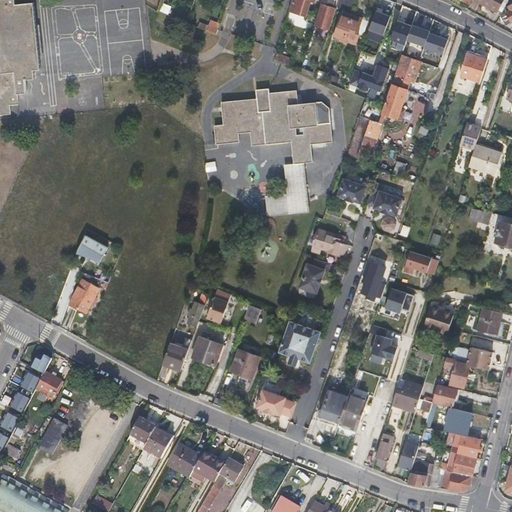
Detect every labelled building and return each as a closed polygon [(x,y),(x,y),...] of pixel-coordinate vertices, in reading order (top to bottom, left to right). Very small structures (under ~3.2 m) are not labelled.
[(0,0),(0,33),(12,32),(11,19),(35,16),(34,3),(16,4),(15,0),(0,0)] [(292,0),(290,11),(305,16),(309,0),(292,0)] [(324,0),(316,25),(330,29),(336,10),(337,8),(332,7),(334,0),(324,0)] [(339,0),(337,8),(336,10),(343,12),(335,36),(356,43),(359,35),(356,34),(362,19),(351,15),(355,0),(339,0)] [(472,0),(472,1),(496,13),(503,0),(472,0)] [(505,0),(503,0),(496,13),(501,16),(509,2),(505,0)] [(501,16),(507,25),(511,22),(511,0),(509,0),(509,2),(501,16)] [(376,11),(370,30),(384,36),(391,17),(376,11)] [(12,32),(0,33),(0,63),(40,59),(35,16),(11,19),(12,32)] [(218,29),(220,24),(210,20),(207,31),(216,35),(218,29)] [(398,21),(391,40),(406,45),(407,40),(410,33),(412,26),(398,21)] [(430,31),(413,25),(412,26),(410,33),(407,40),(425,47),(430,31)] [(460,75),(481,82),(489,58),(468,52),(460,75)] [(285,63),(301,70),(303,62),(288,56),(285,63)] [(362,117),(347,159),(356,162),(360,153),(370,156),(385,114),(398,119),(412,82),(414,83),(421,64),(401,57),(383,107),(378,122),(362,117)] [(40,59),(0,63),(0,114),(10,113),(10,104),(19,103),(18,93),(27,93),(25,79),(35,78),(34,69),(41,69),(40,59)] [(356,69),(351,83),(367,89),(368,85),(379,89),(387,67),(375,63),(371,75),(356,69)] [(320,71),(319,77),(334,81),(335,75),(320,71)] [(323,101),(299,104),(297,90),(270,93),(270,89),(257,90),(258,98),(222,102),(224,125),(214,126),(216,144),(240,142),(239,133),(251,132),(253,146),(292,142),(294,164),(285,165),(287,189),(267,191),(268,215),(308,211),(304,163),(312,162),(311,144),(333,141),(330,108),(323,101)] [(366,101),(360,116),(362,117),(378,122),(383,107),(366,101)] [(467,124),(460,147),(474,151),(476,146),(481,129),(467,124)] [(476,146),(474,151),(469,166),(496,174),(502,154),(476,146)] [(206,172),(216,171),(215,162),(205,163),(206,172)] [(392,174),(399,176),(403,164),(396,162),(392,174)] [(366,186),(343,178),(337,195),(345,198),(344,199),(353,202),(353,201),(360,203),(366,186)] [(372,190),(367,204),(374,206),(374,207),(381,210),(380,211),(389,214),(389,213),(397,215),(402,198),(379,190),(379,192),(372,190)] [(329,204),(326,212),(340,217),(343,209),(329,204)] [(472,208),(469,219),(481,222),(484,211),(472,208)] [(482,223),(489,225),(493,213),(486,211),(482,223)] [(511,224),(502,221),(497,241),(511,244),(511,224)] [(407,237),(410,227),(403,225),(400,235),(407,237)] [(335,235),(320,229),(314,245),(327,249),(327,251),(339,255),(346,258),(348,258),(352,247),(350,247),(345,245),(347,241),(334,237),(335,235)] [(87,236),(77,254),(98,265),(108,248),(87,236)] [(435,274),(439,260),(409,250),(403,269),(411,272),(413,267),(435,274)] [(327,271),(329,263),(315,258),(312,266),(307,264),(299,286),(316,292),(324,270),(327,271)] [(381,300),(391,271),(373,265),(363,294),(381,300)] [(83,280),(70,303),(86,312),(99,289),(83,280)] [(231,295),(217,289),(207,317),(221,322),(231,295)] [(393,289),(387,308),(402,313),(403,309),(410,311),(415,296),(393,289)] [(197,326),(205,305),(196,302),(189,322),(197,326)] [(432,304),(425,326),(448,333),(455,311),(432,304)] [(261,310),(249,306),(244,318),(256,323),(261,310)] [(503,312),(484,307),(479,330),(497,334),(503,312)] [(290,321),(280,351),(309,362),(320,332),(290,321)] [(385,329),(373,325),(371,331),(378,334),(371,353),(393,360),(397,347),(390,344),(392,338),(383,335),(385,329)] [(191,358),(199,333),(195,332),(187,357),(191,358)] [(200,336),(193,356),(216,365),(224,346),(200,336)] [(183,347),(171,342),(163,364),(181,371),(192,340),(186,337),(183,347)] [(472,346),(468,363),(470,364),(488,368),(492,351),(472,346)] [(239,350),(232,370),(252,378),(259,358),(239,350)] [(36,358),(31,367),(44,374),(46,372),(52,359),(45,356),(36,358)] [(456,360),(447,358),(445,365),(454,368),(451,384),(463,387),(469,366),(456,362),(456,360)] [(14,372),(12,370),(8,376),(20,385),(28,372),(18,366),(14,372)] [(41,380),(36,390),(41,393),(39,399),(43,401),(46,396),(52,399),(61,380),(46,372),(44,374),(41,380)] [(28,373),(21,388),(34,394),(36,390),(41,380),(28,373)] [(74,375),(68,386),(77,391),(83,380),(74,375)] [(397,388),(394,399),(418,407),(424,386),(407,381),(404,390),(397,388)] [(331,422),(339,425),(340,423),(350,393),(350,391),(332,385),(318,421),(330,424),(331,422)] [(439,385),(433,402),(454,407),(458,390),(439,385)] [(13,387),(5,401),(10,404),(18,390),(13,387)] [(281,414),(291,417),(296,403),(285,399),(286,398),(262,389),(256,407),(264,410),(264,411),(272,414),(272,413),(280,415),(281,414)] [(18,393),(10,408),(23,414),(31,400),(18,393)] [(350,393),(340,423),(358,429),(368,399),(350,393)] [(425,400),(422,409),(430,412),(433,403),(433,402),(425,400)] [(0,427),(13,434),(20,420),(8,413),(0,427)] [(158,427),(141,417),(131,435),(148,444),(156,429),(158,427)] [(54,420),(39,448),(52,455),(67,426),(54,420)] [(386,424),(376,456),(383,459),(386,451),(389,452),(394,439),(390,437),(393,427),(386,424)] [(145,449),(162,459),(173,439),(156,429),(148,444),(145,449)] [(462,441),(459,453),(476,458),(476,454),(480,439),(460,434),(456,433),(455,439),(462,441)] [(0,451),(3,454),(10,440),(0,434),(0,451)] [(452,451),(459,453),(462,441),(455,439),(452,451)] [(398,466),(412,470),(415,460),(420,446),(406,442),(398,466)] [(170,466),(190,478),(195,469),(201,458),(181,446),(177,453),(170,466)] [(217,460),(204,453),(201,458),(195,469),(207,476),(217,460)] [(445,470),(441,487),(461,491),(469,486),(471,478),(476,458),(459,453),(456,466),(450,464),(448,470),(445,470)] [(244,467),(230,459),(226,465),(217,481),(217,482),(211,491),(202,506),(208,509),(221,488),(223,488),(227,481),(224,479),(226,476),(236,481),(244,467)] [(217,460),(207,476),(217,481),(226,465),(217,460)] [(424,485),(431,486),(435,464),(415,460),(412,470),(409,482),(424,485)] [(4,475),(0,482),(0,504),(0,505),(6,508),(5,510),(9,511),(68,511),(70,511),(36,493),(4,475)] [(93,503),(105,511),(107,511),(108,511),(113,504),(97,495),(93,503)] [(272,511),(281,497),(280,496),(271,511),(272,511)] [(251,497),(242,507),(247,511),(257,511),(262,507),(251,497)] [(281,497),(272,511),(297,511),(300,508),(281,497)] [(315,502),(309,511),(326,511),(329,508),(331,504),(328,502),(325,507),(315,502)]
